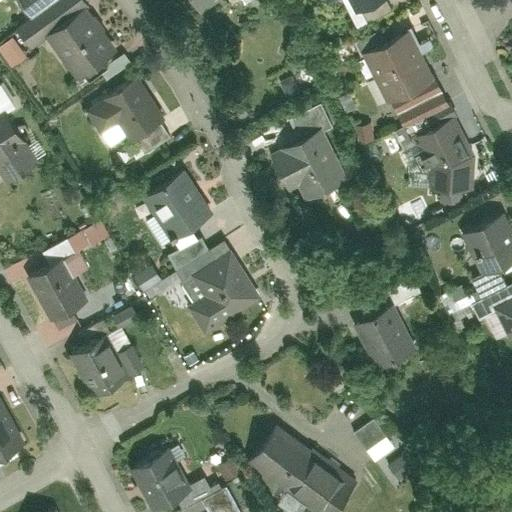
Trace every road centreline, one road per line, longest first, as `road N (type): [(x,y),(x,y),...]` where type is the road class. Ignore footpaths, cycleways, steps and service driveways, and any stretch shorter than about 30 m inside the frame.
road 1 (residential): [(119,0),(211,136),(285,280),(275,332),(77,450)]
road 2 (residential): [(77,450),(0,312)]
